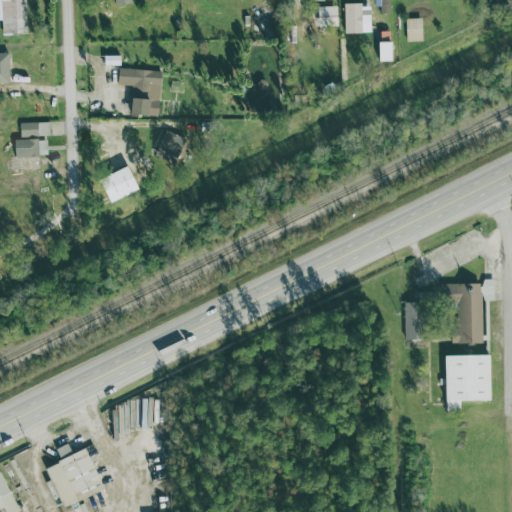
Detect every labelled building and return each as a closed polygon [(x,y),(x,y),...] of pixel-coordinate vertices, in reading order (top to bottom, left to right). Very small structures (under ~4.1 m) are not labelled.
[(0,0),(0,35),(24,35),(23,0),(0,0)] [(377,0),(378,14),(388,14),(387,0),(377,0)] [(359,34),(359,4),(341,5),(342,35),(359,34)] [(404,42),(421,41),(420,18),(403,19),(404,42)] [(374,43),(375,62),(388,62),(388,43),(374,43)] [(158,71),(116,69),(115,85),(128,86),(126,115),(144,116),(146,85),(157,86),(158,71)] [(17,124),(18,137),(48,136),(48,123),(17,124)] [(172,164),(183,140),(162,130),(151,155),(172,164)] [(11,140),(12,158),(46,157),(45,138),(11,140)] [(94,180),(105,204),(134,191),(123,167),(94,180)] [(480,345),(480,301),(492,301),(492,280),(480,280),(480,285),(438,285),(438,305),(454,305),(455,329),(449,329),(449,345),(480,345)] [(420,303),(401,303),(402,342),(421,341),(420,303)] [(440,357),(441,402),(489,401),(488,356),(440,357)] [(456,413),(455,401),(443,402),(444,414),(456,413)] [(100,490),(82,448),(69,453),(65,444),(53,448),(58,461),(43,467),(59,507),(100,490)] [(0,509),(1,509),(2,511),(15,511),(0,473),(0,509)]
